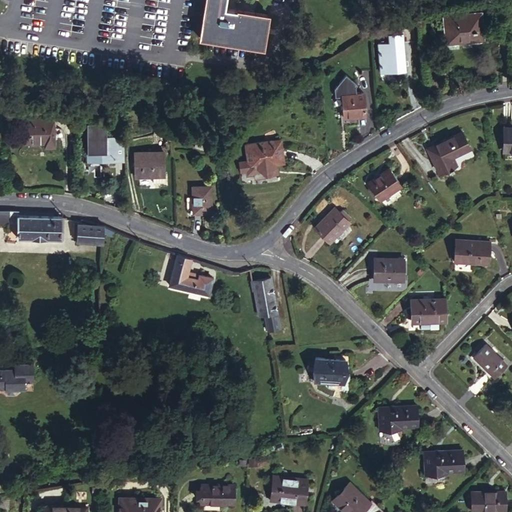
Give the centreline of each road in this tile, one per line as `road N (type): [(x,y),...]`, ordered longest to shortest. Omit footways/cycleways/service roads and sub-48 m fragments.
road 1 (residential): [(259,245),(342,162),(435,107),(511,88)]
road 2 (residential): [(0,198),(64,202),(210,250),(259,245)]
road 3 (residential): [(259,245),(320,279),(418,375)]
road 4 (residential): [(418,375),(511,282)]
road 5 (residential): [(418,375),(511,465)]
